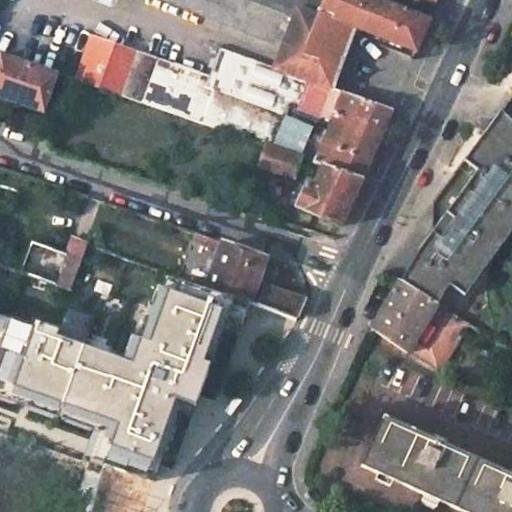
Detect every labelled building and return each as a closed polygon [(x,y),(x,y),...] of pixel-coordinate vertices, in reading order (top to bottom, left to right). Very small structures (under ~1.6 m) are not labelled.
[(246,0),(147,0),(234,33),(246,0)] [(375,0),(325,0),(324,4),(314,0),(246,0),(234,33),(280,51),(275,70),(332,90),(353,31),(413,53),(427,21),(375,0)] [(74,78),(134,99),(150,57),(90,35),(74,78)] [(270,146),(276,148),(290,107),(301,110),(302,107),(333,118),(342,93),(332,90),(275,70),(217,50),(207,76),(193,119),(270,146)] [(7,103),(39,114),(53,75),(0,56),(0,113),(4,115),(7,103)] [(134,99),(193,119),(207,76),(150,57),(134,99)] [(389,110),(342,93),(333,118),(317,162),(324,164),(361,177),(376,142),(389,110)] [(511,120),(503,112),(471,156),(467,162),(479,171),(447,213),(455,219),(441,237),(433,232),(419,250),(401,281),(437,302),(451,283),(466,295),(476,281),(470,276),(492,247),(499,252),(508,241),(501,236),(511,220),(511,120)] [(270,146),(263,166),(296,177),(304,157),(276,148),(270,146)] [(324,164),(316,184),(307,182),(297,211),(340,226),(350,203),(361,177),(324,164)] [(441,237),(455,219),(447,213),(441,222),(433,232),(441,237)] [(508,241),(511,234),(511,220),(501,236),(508,241)] [(80,247),(61,239),(55,255),(22,243),(12,272),(65,290),(80,247)] [(221,244),(206,291),(245,304),(262,258),(255,255),(221,244)] [(476,281),(499,252),(492,247),(470,276),(476,281)] [(401,281),(372,326),(439,368),(468,323),(439,303),(437,302),(401,281)] [(250,306),(245,304),(206,291),(180,282),(176,292),(159,287),(153,304),(150,303),(137,338),(132,336),(123,360),(58,336),(59,330),(36,321),(35,327),(0,314),(0,394),(96,429),(88,455),(125,467),(156,477),(182,402),(196,406),(227,321),(242,326),(250,306)] [(294,321),(304,301),(262,288),(254,307),(294,321)] [(383,415),(359,465),(462,511),(511,511),(511,469),(509,473),(445,444),(447,439),(433,434),(431,437),(383,415)]
